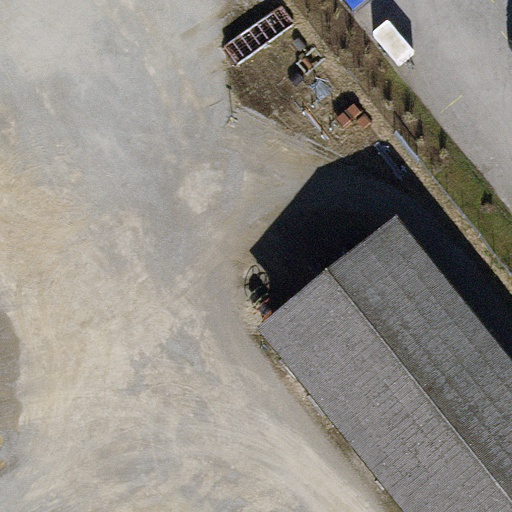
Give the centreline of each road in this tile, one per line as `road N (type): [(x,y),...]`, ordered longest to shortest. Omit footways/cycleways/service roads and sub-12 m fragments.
road 1 (unknown): [(417,511),(215,261),(176,230),(140,226),(104,235)]
road 2 (unknown): [(104,235),(0,320)]
